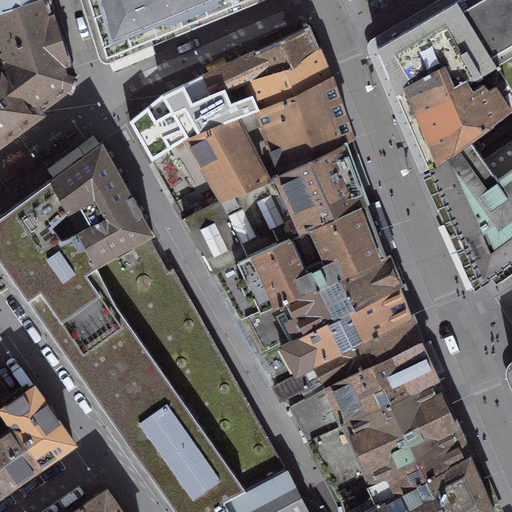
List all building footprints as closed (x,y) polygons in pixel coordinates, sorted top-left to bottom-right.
[(0,55),(2,61),(37,110),(64,89),(71,91),(77,73),(71,71),(47,0),(33,0),(0,10),(0,55)] [(0,0),(0,10),(33,0),(0,0)] [(88,0),(106,57),(243,0),(88,0)] [(511,110),(511,109),(511,89),(457,0),(377,47),(428,166),(474,135),(511,110)] [(511,0),(457,0),(511,89),(511,0)] [(307,24),(205,73),(214,93),(318,48),(307,24)] [(162,94),(130,120),(152,160),(188,139),(331,76),(318,48),(214,93),(205,73),(162,94)] [(37,110),(2,61),(0,60),(0,139),(16,128),(17,131),(40,114),(37,110)] [(352,138),(331,76),(188,139),(152,160),(180,208),(177,210),(182,220),(185,219),(215,203),(345,141),(352,138)] [(431,170),(430,172),(481,283),(511,260),(511,109),(474,135),(428,166),(429,168),(430,167),(431,170)] [(96,265),(148,236),(153,233),(101,141),(50,178),(96,265)] [(367,202),(345,141),(215,203),(185,219),(215,271),(232,262),(231,261),(321,220),(322,222),(366,203),(367,202)] [(50,178),(0,214),(0,260),(143,464),(185,433),(224,500),(285,467),(173,268),(167,270),(148,236),(96,265),(50,178)] [(385,253),(366,203),(322,222),(321,220),(231,261),(232,262),(215,271),(241,318),(279,302),(385,253)] [(386,256),(385,253),(279,302),(241,318),(261,355),(399,285),(391,268),(391,266),(391,263),(390,261),(389,259),(388,258),(386,256)] [(410,314),(399,285),(261,355),(276,383),(313,364),(410,314)] [(420,339),(410,314),(313,364),(318,372),(326,386),(420,339)] [(437,379),(420,339),(326,386),(290,406),(308,439),(335,427),(338,427),(437,379)] [(318,372),(313,364),(276,383),(273,384),(281,398),(308,385),(308,377),(318,372)] [(462,434),(437,379),(338,427),(335,427),(308,439),(340,496),(369,480),(370,481),(462,434)] [(14,426),(40,463),(71,440),(33,384),(1,407),(14,426)] [(0,473),(8,485),(40,463),(14,426),(0,435),(0,473)] [(143,464),(177,511),(213,511),(226,504),(224,500),(185,433),(143,464)] [(471,453),(462,434),(370,481),(369,480),(340,496),(345,511),(360,511),(379,503),(379,501),(471,453)] [(484,482),(471,453),(379,501),(379,503),(360,511),(490,511),(495,510),(484,483),(484,482)] [(307,511),(285,467),(224,500),(226,504),(230,511),(307,511)] [(121,511),(106,489),(74,511),(121,511)]
